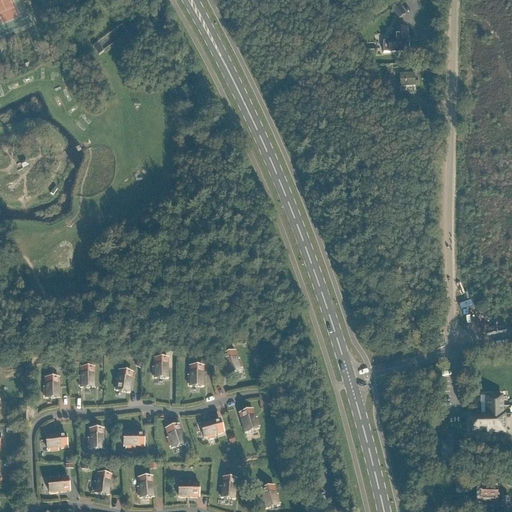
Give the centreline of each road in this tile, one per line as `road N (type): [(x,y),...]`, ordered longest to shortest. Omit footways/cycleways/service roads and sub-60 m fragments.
road 1 (residential): [(326,511),(305,408),(286,395),(241,396),(187,412),(48,416),(28,440),(29,465)]
road 2 (secondary): [(347,376),(280,183),(189,0)]
road 3 (unclassified): [(453,351),(448,0)]
road 4 (secondary): [(383,511),(352,391)]
